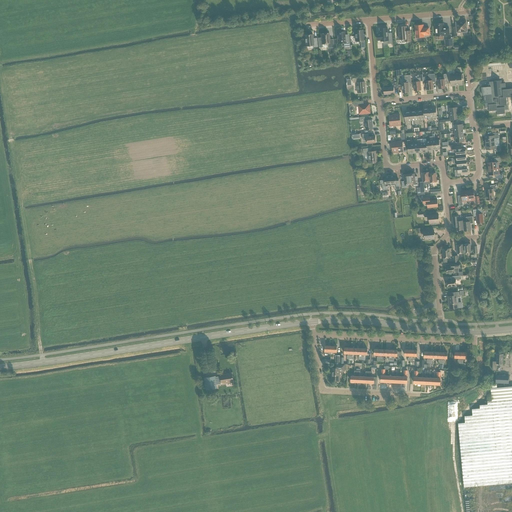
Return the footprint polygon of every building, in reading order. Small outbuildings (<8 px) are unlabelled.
[(457,33),(467,32),(466,21),(456,22),(456,28),(453,28),(454,36),(457,36),(457,33)] [(443,28),(443,23),(435,24),(436,36),(444,35),(449,34),(449,28),(443,28)] [(423,28),(423,25),(415,26),(416,37),(424,37),(423,35),(429,35),(429,28),(423,28)] [(407,31),(406,26),(398,27),(399,40),(405,39),(405,41),(411,41),(410,31),(407,31)] [(388,33),(387,28),(380,29),(380,34),(377,34),(378,40),(381,40),(381,41),(384,41),(384,44),(392,43),(393,46),(392,33),(388,33)] [(362,30),(355,31),(356,41),(360,41),(361,48),(365,48),(364,40),(363,40),(362,30)] [(327,44),(328,48),(334,48),(333,39),(329,40),(329,33),(327,33),(326,32),(323,33),(321,34),(322,44),(327,44)] [(344,50),(350,50),(349,37),(345,37),(344,32),(336,32),(337,44),(344,43),(344,50)] [(317,38),(313,38),(312,34),(304,35),(305,46),(313,45),(313,47),(318,47),(317,38)] [(483,66),(496,65),(496,63),(481,64),(482,76),(484,76),(483,66)] [(438,80),(439,89),(445,88),(444,81),(447,81),(447,74),(444,74),(444,79),(438,80)] [(402,93),(409,92),(408,83),(411,82),(410,75),(404,76),(405,83),(402,83),(402,93)] [(414,91),(421,90),(420,81),(423,81),(422,75),(418,75),(418,76),(416,76),(415,77),(414,78),(413,79),(413,81),(414,91)] [(358,93),(365,92),(365,82),(360,82),(360,78),(352,79),(353,83),(357,83),(358,93)] [(497,116),(505,115),(505,111),(509,110),(507,97),(511,96),(511,88),(506,89),(505,83),(500,83),(500,81),(494,81),(489,82),(489,87),(481,88),(482,96),(484,95),(485,109),(489,108),(489,113),(497,112),(497,116)] [(355,107),(359,106),(359,114),(370,113),(369,105),(363,105),(363,101),(353,102),(353,105),(355,107)] [(366,130),(373,129),(372,120),(370,120),(369,116),(359,117),(360,122),(365,122),(366,130)] [(485,137),(486,143),(495,142),(495,139),(499,138),(498,133),(492,133),(493,136),(485,137)] [(366,140),(366,143),(376,143),(375,137),(369,137),(368,134),(362,134),(362,138),(363,138),(363,140),(366,140)] [(495,146),(495,142),(486,143),(486,150),(494,149),(494,151),(500,151),(499,145),(495,146)] [(456,152),(456,155),(466,154),(465,148),(462,149),(462,146),(452,147),(453,152),(456,152)] [(369,163),(378,162),(377,151),(371,152),(371,148),(363,149),(364,155),(368,155),(369,163)] [(487,163),(488,169),(499,168),(498,162),(501,162),(501,158),(494,158),(494,162),(487,163)] [(461,173),(467,172),(467,166),(457,167),(458,170),(455,170),(455,176),(461,175),(461,173)] [(499,174),(499,168),(488,169),(488,175),(496,175),(496,179),(503,178),(503,174),(499,174)] [(407,187),(407,185),(410,184),(409,174),(404,175),(405,181),(402,181),(402,188),(407,187)] [(415,180),(414,174),(409,174),(410,184),(413,184),(413,187),(418,186),(418,180),(415,180)] [(395,175),(390,176),(391,186),(394,186),(394,189),(399,189),(398,178),(395,178),(395,175)] [(388,186),(391,186),(390,176),(384,177),(385,184),(382,184),(382,190),(388,190),(388,186)] [(485,190),(487,200),(494,199),(493,189),(497,189),(496,185),(490,186),(491,189),(485,190)] [(463,202),(469,201),(467,190),(461,191),(462,198),(458,199),(459,206),(463,206),(463,202)] [(473,190),(467,190),(469,201),(476,200),(476,204),(480,204),(479,196),(474,197),(473,190)] [(427,204),(428,208),(438,207),(437,200),(430,201),(429,198),(423,198),(423,204),(427,204)] [(476,216),(477,223),(483,223),(482,214),(481,209),(473,210),(473,216),(476,216)] [(429,218),(429,224),(439,223),(439,214),(431,215),(425,215),(425,219),(429,218)] [(453,217),(454,227),(456,227),(457,230),(463,230),(462,221),(459,221),(458,216),(453,217)] [(472,217),(466,217),(466,222),(463,222),(464,231),(471,230),(470,224),(473,223),(472,217)] [(424,236),(425,240),(435,239),(434,230),(427,231),(422,231),(422,236),(424,236)] [(460,263),(452,263),(452,266),(445,267),(446,274),(455,273),(455,272),(458,272),(459,272),(458,267),(460,267),(460,263)] [(456,286),(456,280),(461,279),(461,276),(453,276),(453,280),(447,280),(447,287),(456,286)] [(462,308),(461,303),(458,303),(457,297),(459,297),(458,292),(449,293),(451,293),(451,296),(449,296),(450,302),(449,302),(449,309),(462,308)] [(497,364),(503,364),(503,354),(497,354),(497,362),(493,361),(492,370),(496,370),(497,364)] [(340,371),(344,372),(344,365),(336,365),(336,368),(332,368),(332,380),(339,380),(340,371)] [(217,388),(216,385),(232,382),(231,374),(220,375),(220,378),(215,378),(215,376),(204,378),(206,390),(217,388)] [(496,383),(509,383),(509,375),(496,375),(496,383)] [(458,423),(464,487),(511,482),(511,386),(484,389),(485,395),(491,395),(492,401),(488,401),(488,404),(480,405),(480,408),(472,409),(473,415),(465,416),(466,422),(458,423)]
